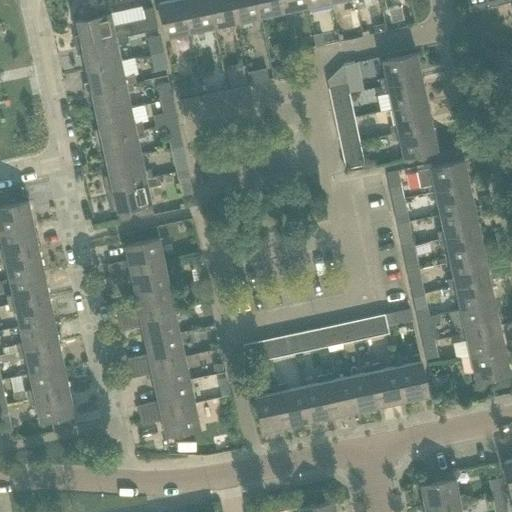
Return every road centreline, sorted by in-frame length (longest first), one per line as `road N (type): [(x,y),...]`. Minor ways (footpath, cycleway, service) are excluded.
road 1 (residential): [(263,469),(235,335),(360,291),(363,255),(312,77),(315,59),(326,46),(441,28),(448,0)]
road 2 (residential): [(132,478),(62,166)]
road 3 (residential): [(62,166),(31,0)]
road 4 (residential): [(371,448),(511,417)]
road 5 (residential): [(0,478),(132,478)]
